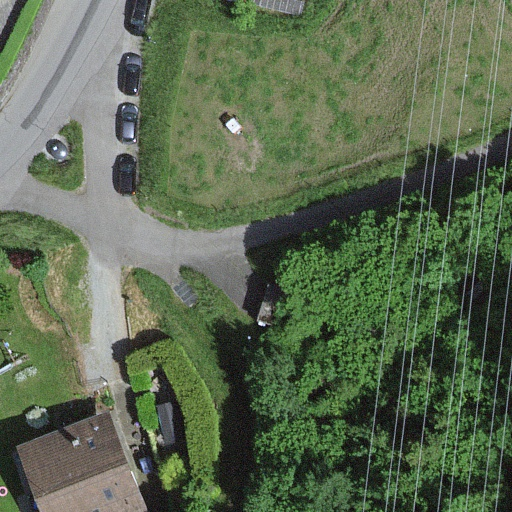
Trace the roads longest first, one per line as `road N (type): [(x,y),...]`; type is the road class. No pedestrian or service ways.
road 1 (track): [(0,187),(187,260),(511,133)]
road 2 (track): [(105,224),(104,23),(97,0)]
road 3 (tertiary): [(0,149),(58,67),(92,0)]
